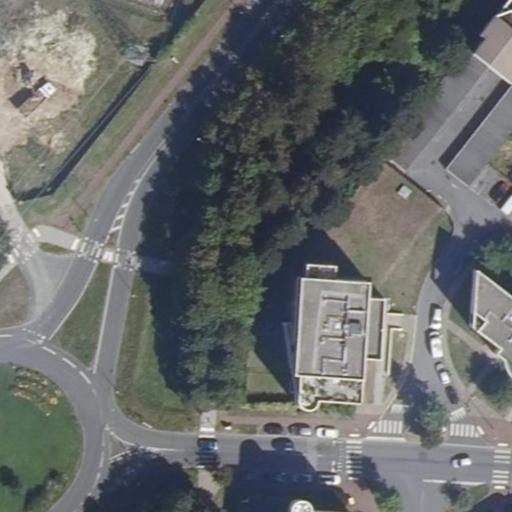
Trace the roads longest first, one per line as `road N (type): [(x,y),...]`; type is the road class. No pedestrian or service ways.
road 1 (tertiary): [(92,406),(133,219),(164,143)]
road 2 (tertiary): [(163,448),(426,458)]
road 3 (tertiary): [(164,143),(118,201),(59,308),(14,350)]
road 4 (tertiary): [(164,143),(284,0)]
